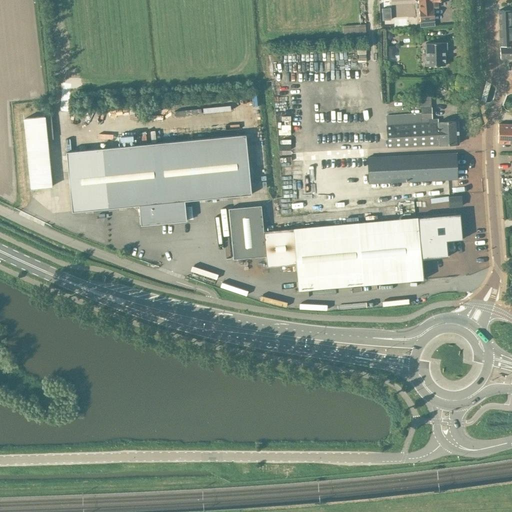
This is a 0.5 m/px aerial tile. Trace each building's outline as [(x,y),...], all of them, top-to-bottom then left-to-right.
[(435,22),(433,1),(443,0),(417,0),(420,23),(435,22)] [(499,27),(500,46),(511,45),(511,36),(511,30),(511,27),(510,11),(498,10),(498,12),(499,27)] [(390,12),(382,13),(382,20),(390,20),(390,12)] [(365,25),(342,26),(343,35),(366,34),(365,25)] [(500,59),(511,58),(511,36),(511,45),(500,46),(500,59)] [(447,51),(447,42),(426,43),(426,66),(445,65),(445,51),(447,51)] [(431,96),(419,97),(419,109),(421,109),(421,113),(421,119),(429,119),(429,122),(433,122),(432,119),(432,107),(431,107),(431,96)] [(45,116),(25,118),(31,189),(52,186),(45,116)] [(421,123),(387,125),(388,147),(439,145),(459,144),(458,121),(457,121),(438,122),(433,122),(429,122),(421,123)] [(511,124),(499,124),(498,143),(511,143),(511,124)] [(246,135),(240,135),(66,152),(72,212),(139,205),(141,225),(187,221),(185,201),(219,198),(251,195),(246,135)] [(457,179),(456,153),(368,157),(369,183),(457,179)] [(449,208),(463,207),(461,195),(448,196),(449,208)] [(261,205),(229,209),(233,259),(266,256),(267,267),(296,264),(299,291),(424,279),(423,271),(422,259),(448,257),(447,251),(446,241),(454,240),(462,239),(460,213),(417,217),(417,218),(264,232),(261,205)]
